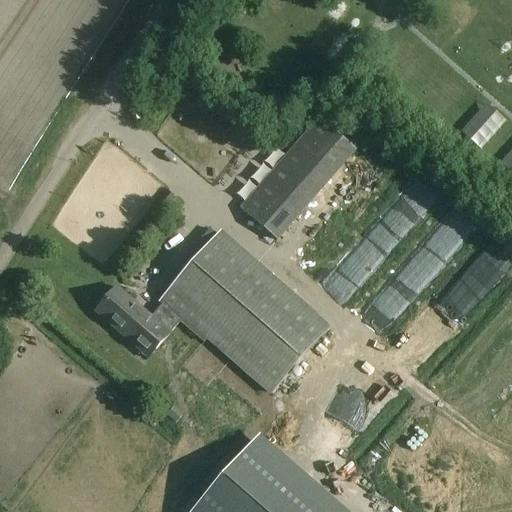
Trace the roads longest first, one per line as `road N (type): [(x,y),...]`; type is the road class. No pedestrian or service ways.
road 1 (unknown): [(103,102),(340,307),(348,333),(319,384),(314,421),(370,511)]
road 2 (unclassified): [(0,261),(170,0)]
